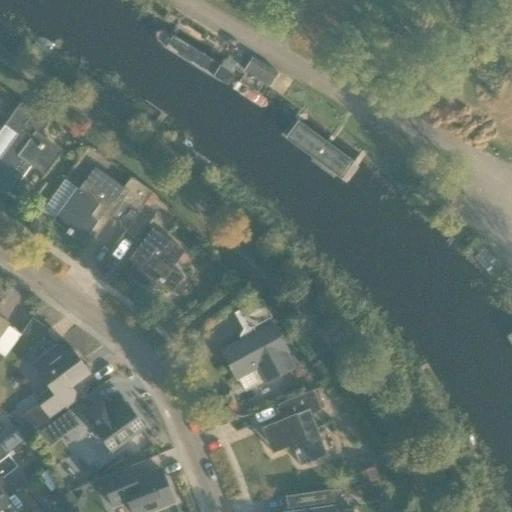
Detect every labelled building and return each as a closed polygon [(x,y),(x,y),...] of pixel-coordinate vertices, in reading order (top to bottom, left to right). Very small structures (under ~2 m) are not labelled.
[(232,79),(159,32),(151,43),(225,90),(232,79)] [(279,73),(252,57),(244,71),(270,88),(279,73)] [(40,136),(49,123),(21,103),(4,125),(17,135),(0,158),(0,182),(18,195),(27,183),(21,179),(32,164),(45,173),(61,151),(40,136)] [(355,162),(301,120),(288,137),(343,178),(355,162)] [(153,192),(132,177),(124,188),(95,168),(80,190),(77,188),(55,219),(70,230),(68,233),(71,235),(71,234),(83,242),(97,222),(104,226),(122,201),(138,213),(153,192)] [(156,214),(144,205),(126,231),(137,240),(156,214)] [(470,276),(420,224),(407,237),(457,289),(470,276)] [(172,293),(184,277),(172,268),(178,260),(175,257),(181,249),(153,229),(134,254),(139,257),(127,274),(154,294),(160,285),(172,293)] [(475,257),(490,274),(500,265),(484,248),(475,257)] [(0,296),(0,295),(0,336),(9,324),(0,317),(0,296)] [(272,317),(262,299),(235,313),(245,331),(272,317)] [(288,351),(273,323),(222,351),(229,365),(228,365),(230,370),(232,369),(237,379),(238,379),(245,391),(263,381),(263,382),(267,379),(268,381),(274,378),(294,368),(286,352),(288,351)] [(64,353),(58,345),(32,364),(50,389),(36,400),(51,421),(81,399),(72,386),(90,373),(72,348),(64,353)] [(316,371),(322,365),(315,357),(309,362),(316,371)] [(322,410),(313,390),(277,405),(283,420),(263,428),(269,445),(276,442),(279,450),(292,445),(300,466),(328,455),(312,414),(322,410)] [(115,414),(104,399),(84,413),(96,428),(95,429),(112,452),(145,428),(128,405),(115,414)] [(63,437),(53,423),(41,432),(51,446),(63,437)] [(0,505),(9,499),(1,489),(9,483),(4,477),(18,467),(9,455),(0,461),(0,505)] [(55,467),(46,475),(58,490),(68,483),(55,467)] [(380,478),(375,467),(355,475),(360,486),(380,478)] [(137,481),(131,468),(102,480),(112,507),(128,501),(132,511),(144,511),(174,500),(162,471),(137,481)] [(41,511),(23,488),(9,499),(0,505),(0,511),(41,511)] [(71,495),(76,507),(82,505),(85,497),(83,490),(71,495)] [(52,494),(54,509),(65,508),(63,492),(52,494)]
